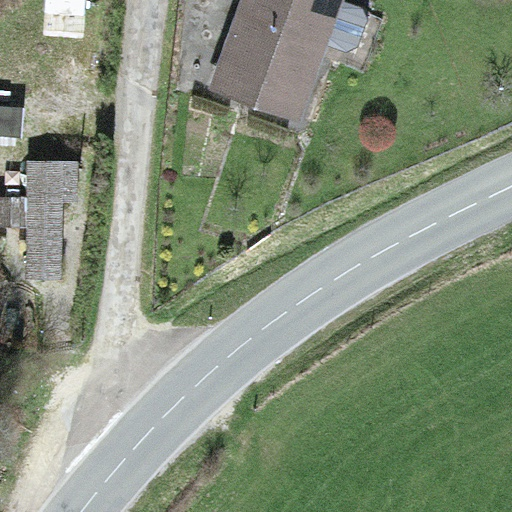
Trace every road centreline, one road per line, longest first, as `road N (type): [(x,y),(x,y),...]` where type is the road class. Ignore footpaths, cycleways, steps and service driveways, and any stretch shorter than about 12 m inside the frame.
road 1 (secondary): [(115,466),(189,391),(296,305),(511,186)]
road 2 (residential): [(155,0),(123,275),(115,466)]
